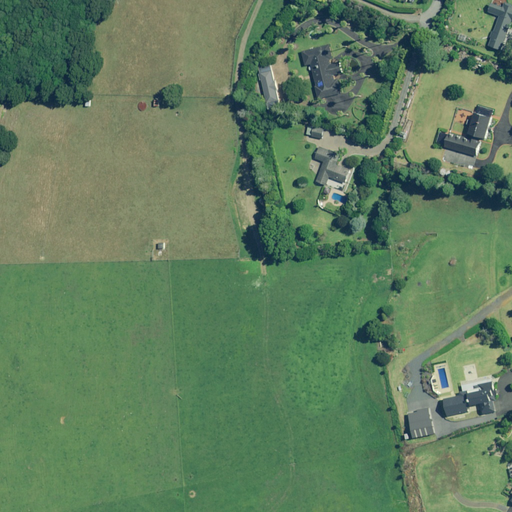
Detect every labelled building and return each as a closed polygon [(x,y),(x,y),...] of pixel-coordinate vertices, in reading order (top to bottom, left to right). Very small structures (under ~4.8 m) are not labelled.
[(511,6),(505,4),(504,7),(500,6),(492,3),(489,12),(500,16),(495,31),(494,31),(489,46),(502,50),(511,20),(511,6)] [(333,64),(329,45),(302,51),(306,66),(312,64),(317,85),(315,86),(319,99),(341,94),(336,75),(344,73),(341,62),(333,64)] [(259,67),(260,73),(257,73),(259,82),(262,82),(267,110),(280,108),(271,64),(259,67)] [(138,107),(138,108),(138,109),(139,110),(140,111),(141,111),(142,112),(143,112),(144,111),(145,111),(146,111),(146,110),(147,109),(148,108),(148,107),(148,106),(148,105),(148,104),(147,104),(147,103),(146,102),(145,102),(144,101),(143,101),(142,101),(141,102),(140,102),(139,103),(138,104),(138,105),(138,106),(138,107)] [(467,125),(472,127),(469,134),(486,140),(496,111),(479,105),(474,120),(469,118),(467,125)] [(307,128),(306,135),(324,138),(325,128),(314,126),(314,129),(307,128)] [(479,158),(483,143),(450,133),(446,147),(479,158)] [(341,155),(320,147),(316,159),(324,162),(317,182),(327,185),(330,177),(346,183),(351,170),(337,165),(341,155)] [(473,410),(472,406),(481,404),(484,414),(496,412),(495,405),(494,401),(497,400),(496,396),(499,395),(497,387),(495,388),(493,378),(463,385),(464,390),(460,391),(461,395),(443,399),(448,419),(466,415),(465,412),(473,410)] [(436,434),(431,410),(410,414),(415,438),(436,434)]
